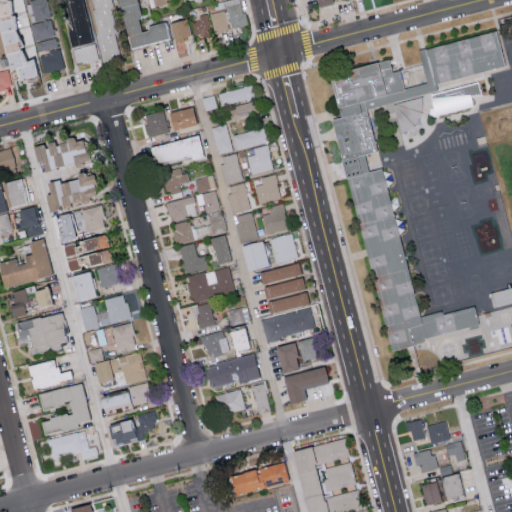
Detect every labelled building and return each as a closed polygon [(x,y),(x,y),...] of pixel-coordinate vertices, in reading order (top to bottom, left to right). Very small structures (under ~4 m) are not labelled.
[(0,0),(0,45),(5,67),(13,66),(16,78),(34,74),(30,57),(20,59),(6,0),(0,0)] [(29,0),(34,20),(51,16),(47,0),(29,0)] [(65,0),(71,29),(66,30),(69,45),(91,41),(81,0),(65,0)] [(90,0),(104,62),(123,58),(110,0),(90,0)] [(117,0),(128,47),(167,38),(164,22),(141,27),(134,0),(117,0)] [(231,28),(246,24),(240,0),(225,0),(231,28)] [(210,12),(213,32),(228,29),(225,10),(210,12)] [(211,33),(207,14),(191,18),(194,36),(211,33)] [(173,39),(190,35),(185,17),(168,21),(173,39)] [(54,34),(50,18),(29,24),(33,40),(54,34)] [(435,86),(437,94),(397,104),(366,111),(366,114),(374,154),(362,156),(367,175),(378,172),(379,175),(395,236),(398,248),(411,297),(418,319),(460,310),(471,307),(477,327),(460,332),(399,349),(390,352),(376,297),(359,236),(343,175),(337,152),(329,121),(337,120),(340,120),(338,114),(337,108),(328,75),(336,72),(388,60),(392,73),(397,73),(400,72),(404,90),(426,86),(417,53),(417,52),(457,42),(495,32),(500,52),(504,69),(458,81),(435,86)] [(36,51),(58,46),(55,36),(34,42),(36,51)] [(72,49),(76,65),(99,58),(95,43),(72,49)] [(43,73),(64,67),(59,48),(38,54),(43,73)] [(0,88),(11,86),(8,69),(0,70),(0,88)] [(220,106),(255,96),(251,83),(217,93),(220,106)] [(458,114),(435,118),(434,113),(431,100),(458,93),(479,87),(482,98),(470,101),(473,111),(462,113),(458,114)] [(422,126),(421,100),(396,101),(397,133),(412,132),(412,127),(422,126)] [(172,129),(195,123),(191,105),(167,112),(172,129)] [(148,136),(168,131),(162,109),(143,114),(148,136)] [(231,151),(227,124),(212,126),(216,153),(231,151)] [(235,149),(266,142),(263,127),(232,134),(235,149)] [(202,156),(196,134),(149,146),(153,164),(189,155),(190,159),(202,156)] [(83,138),(72,140),(71,137),(57,139),(61,165),(86,162),(83,138)] [(33,144),(38,171),(61,166),(58,151),(54,152),(52,140),(33,144)] [(250,173),(272,169),(268,144),(253,147),(255,154),(246,155),(250,173)] [(0,172),(15,168),(9,147),(0,149),(0,172)] [(220,156),(225,183),(242,179),(236,152),(220,156)] [(185,181),(184,167),(162,169),(164,192),(180,190),(179,182),(185,181)] [(96,195),(91,173),(45,183),(47,192),(43,193),(47,209),(88,200),(87,197),(96,195)] [(215,187),(212,174),(194,179),(197,192),(215,187)] [(260,176),(261,183),(255,185),(258,203),(280,199),(275,174),(260,176)] [(9,205),(25,202),(20,177),(4,180),(9,205)] [(232,212),(249,209),(245,182),(228,185),(232,212)] [(220,209),(215,189),(196,194),(198,204),(204,203),(207,212),(220,209)] [(169,219),(197,214),(194,195),(166,201),(169,219)] [(269,213),(262,214),(265,232),(288,228),(283,203),(268,205),(269,213)] [(105,226),(100,204),(78,210),(83,231),(105,226)] [(17,208),(19,227),(26,226),(28,235),(41,233),(36,205),(17,208)] [(0,212),(0,234),(11,232),(7,211),(0,212)] [(73,238),(69,211),(55,214),(59,240),(73,238)] [(258,238),(252,211),(234,215),(240,242),(258,238)] [(195,238),(190,219),(170,224),(176,243),(195,238)] [(297,257),(291,232),(270,237),(276,262),(297,257)] [(209,237),(217,263),(230,260),(223,234),(209,237)] [(68,270),(80,268),(80,265),(110,259),(107,247),(106,247),(103,235),(62,242),(68,270)] [(51,275),(43,237),(27,240),(29,254),(22,255),(23,262),(15,264),(14,257),(0,259),(0,281),(1,285),(51,275)] [(241,244),(247,270),(268,265),(262,240),(241,244)] [(205,255),(196,256),(194,243),(180,245),(184,272),(207,268),(205,255)] [(460,301),(431,308),(428,296),(423,281),(459,272),(510,259),(511,265),(511,287),(480,296),(460,301)] [(261,284),(301,274),(298,262),(257,272),(261,284)] [(119,282),(116,264),(96,267),(100,286),(119,282)] [(192,301),(234,290),(228,265),(185,276),(192,301)] [(71,274),(75,299),(93,296),(89,271),(71,274)] [(305,289),(302,277),(265,285),(268,297),(305,289)] [(491,305),(511,301),(511,286),(489,290),(491,305)] [(308,305),(307,293),(269,299),(271,311),(308,305)] [(104,298),(109,322),(130,319),(125,294),(104,298)] [(193,305),(196,326),(213,324),(210,303),(193,305)] [(99,327),(95,305),(80,308),(83,330),(99,327)] [(231,324),(244,321),(242,307),(229,309),(231,324)] [(261,318),(266,339),(315,328),(310,307),(261,318)] [(12,321),(17,342),(26,340),(28,352),(65,344),(58,312),(12,321)] [(135,344),(131,322),(111,325),(115,348),(135,344)] [(497,344),(511,341),(507,324),(494,327),(497,344)] [(231,349),(248,346),(244,325),(227,328),(231,349)] [(201,334),(205,356),(228,352),(224,329),(201,334)] [(302,360),(317,356),(311,336),(297,340),(302,360)] [(298,369),(293,342),(275,345),(280,372),(298,369)] [(90,362),(103,359),(100,346),(87,350),(90,362)] [(122,370),(125,383),(146,377),(140,350),(110,358),(114,373),(122,370)] [(203,365),(208,387),(237,380),(237,382),(259,377),(253,354),(203,365)] [(70,369),(56,373),(52,358),(26,365),(33,388),(72,377),(70,369)] [(92,363),(97,382),(112,378),(106,359),(92,363)] [(327,382),(323,366),(282,376),(288,403),(305,399),(302,388),(327,382)] [(130,385),(134,404),(152,400),(147,381),(130,385)] [(270,410),(264,382),(251,385),(257,412),(270,410)] [(88,420),(80,383),(37,392),(40,408),(67,402),(69,412),(39,418),(42,433),(77,426),(76,423),(88,420)] [(216,393),(220,413),(244,409),(241,389),(216,393)] [(101,410),(128,405),(125,392),(99,396),(101,410)] [(144,438),(142,429),(156,427),(153,412),(107,421),(112,445),(144,438)] [(425,436),(419,417),(405,421),(411,440),(425,436)] [(430,443),(449,438),(444,420),(425,425),(430,443)] [(46,437),(50,456),(79,450),(81,458),(96,455),(94,445),(87,446),(84,430),(46,437)] [(348,455),(342,436),(313,445),(319,464),(348,455)] [(464,460),(461,440),(445,442),(446,455),(453,454),(454,461),(464,460)] [(303,511),(323,511),(310,446),(291,450),(303,511)] [(418,472),(436,467),(431,447),(413,452),(418,472)] [(287,481),(282,461),(226,475),(231,494),(287,481)] [(355,482),(349,461),(323,468),(326,478),(321,479),(324,490),(355,482)] [(440,475),(443,498),(461,496),(458,473),(440,475)] [(425,505),(441,500),(436,480),(420,484),(425,505)] [(329,511),(335,511),(361,508),(358,490),(327,494),(329,511)] [(68,511),(90,511),(88,502),(68,508),(68,511)]
